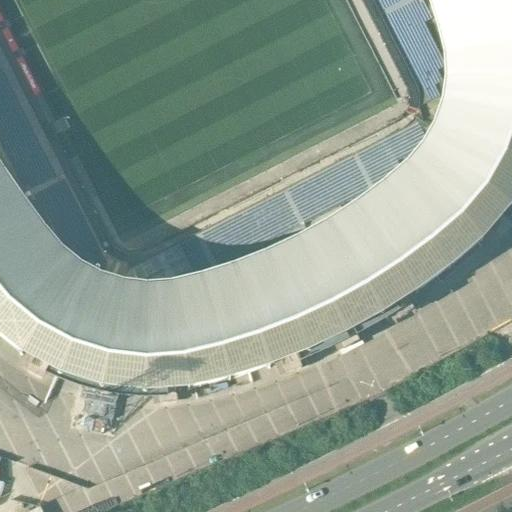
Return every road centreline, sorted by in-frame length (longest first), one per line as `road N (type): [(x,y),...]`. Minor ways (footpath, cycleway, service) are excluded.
road 1 (primary): [(511,403),(294,511)]
road 2 (primary): [(389,511),(511,449)]
